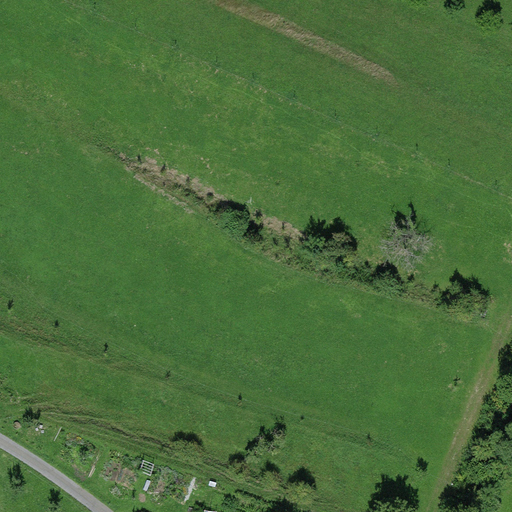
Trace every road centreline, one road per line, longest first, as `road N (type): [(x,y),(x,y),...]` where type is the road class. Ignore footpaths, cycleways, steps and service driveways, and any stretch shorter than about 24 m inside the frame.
road 1 (track): [(511,311),(434,511)]
road 2 (residential): [(104,511),(0,440)]
